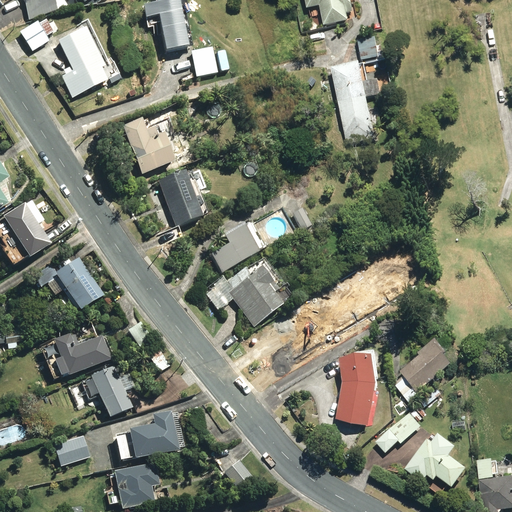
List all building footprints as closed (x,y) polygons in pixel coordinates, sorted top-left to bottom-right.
[(160,17),(168,52),(194,47),(184,0),(174,0),(145,6),(148,19),(160,17)] [(322,7),(326,25),(352,21),(351,13),(357,12),(355,0),(307,0),(310,9),(322,7)] [(22,33),(34,52),(50,42),(48,37),(55,32),(49,20),(41,25),(39,22),(22,33)] [(63,78),(73,99),(110,81),(103,68),(107,66),(88,28),(60,42),(74,72),(63,78)] [(362,43),(365,60),(382,57),(379,40),(362,43)] [(193,52),(198,78),(219,74),(214,48),(193,52)] [(335,68),(349,145),(379,139),(371,98),(384,95),(381,80),(368,83),(365,63),(335,68)] [(128,90),(131,97),(137,95),(134,88),(128,90)] [(124,127),(143,176),(178,163),(167,134),(152,140),(145,120),(124,127)] [(1,162),(0,162),(0,211),(10,205),(0,188),(0,185),(11,178),(1,162)] [(160,183),(178,228),(205,218),(188,172),(160,183)] [(5,218),(32,259),(54,245),(40,225),(46,222),(33,202),(28,206),(27,204),(5,218)] [(303,208),(291,215),(302,233),(314,225),(303,208)] [(213,256),(224,274),(263,253),(247,225),(226,236),(231,246),(213,256)] [(451,253),(458,257),(461,252),(454,247),(451,253)] [(58,275),(83,312),(105,296),(79,259),(58,275)] [(44,288),(59,277),(51,266),(36,278),(44,288)] [(231,294),(255,328),(286,306),(277,294),(281,291),(265,269),(253,277),(248,270),(229,284),(234,292),(231,294)] [(135,318),(124,295),(112,300),(124,324),(135,318)] [(295,365),(332,343),(324,330),(333,325),(320,303),(296,317),(303,330),(281,343),(295,365)] [(130,331),(141,348),(153,340),(142,323),(130,331)] [(0,339),(0,346),(13,343),(12,341),(18,340),(16,335),(0,339)] [(58,362),(65,378),(71,376),(71,378),(113,360),(103,337),(77,348),(72,335),(57,342),(64,360),(58,362)] [(397,385),(411,404),(422,396),(420,393),(457,366),(450,357),(453,355),(442,340),(423,354),(425,357),(404,373),(407,377),(397,385)] [(149,356),(161,374),(171,367),(159,349),(149,356)] [(341,420),(372,427),(381,386),(379,357),(346,360),(349,383),(341,420)] [(93,378),(112,419),(134,409),(115,367),(93,378)] [(423,403),(428,409),(444,395),(441,390),(423,403)] [(398,409),(402,415),(411,409),(406,403),(398,409)] [(133,432),(139,461),(181,452),(173,413),(155,416),(157,427),(133,432)] [(424,428),(412,415),(379,443),(389,454),(402,442),(405,445),(424,428)] [(455,424),(456,432),(470,431),(469,423),(455,424)] [(56,447),(62,468),(91,459),(85,438),(56,447)] [(473,471),(435,441),(411,472),(427,485),(433,477),(440,483),(443,478),(458,490),(473,471)] [(224,475),(238,491),(254,478),(240,462),(224,475)] [(482,463),(485,511),(502,511),(511,510),(511,479),(500,480),(498,462),(482,463)] [(116,473),(124,511),(156,504),(153,488),(161,486),(157,464),(116,473)]
